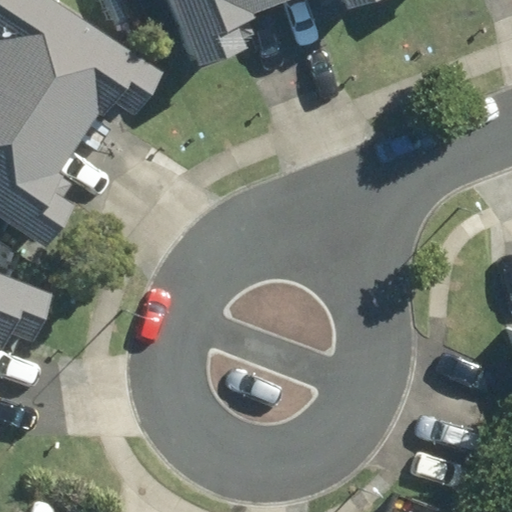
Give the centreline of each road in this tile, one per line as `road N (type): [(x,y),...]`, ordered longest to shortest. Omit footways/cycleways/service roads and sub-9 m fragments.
road 1 (residential): [(372,330),(356,397),(305,444),(259,464),(210,456),(166,407),(161,353),(185,281),(237,235),(344,196)]
road 2 (residential): [(344,196),(511,124)]
road 3 (residential): [(344,196),(372,330)]
